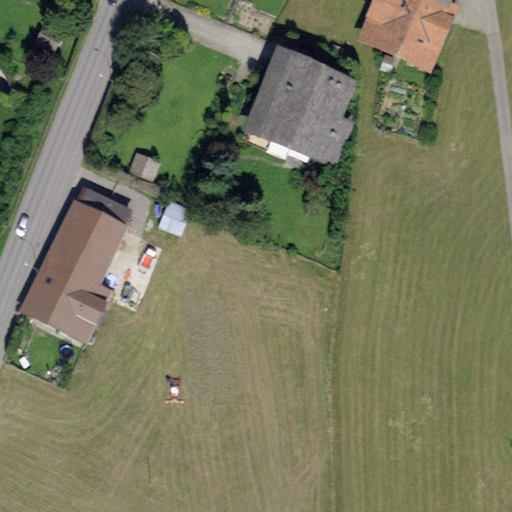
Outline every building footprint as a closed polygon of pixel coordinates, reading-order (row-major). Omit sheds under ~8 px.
[(449,22),(438,17),(397,0),(380,0),(366,35),(431,63),(449,22)] [(397,0),(438,17),(444,0),(397,0)] [(328,127),(342,90),(284,65),(267,103),(280,109),(270,134),(328,159),(339,131),(328,127)] [(161,167),(136,158),(129,179),(154,188),(161,167)] [(89,195),(48,278),(41,275),(23,312),(30,316),(32,310),(89,338),(108,300),(111,294),(94,286),(130,215),(89,195)]
